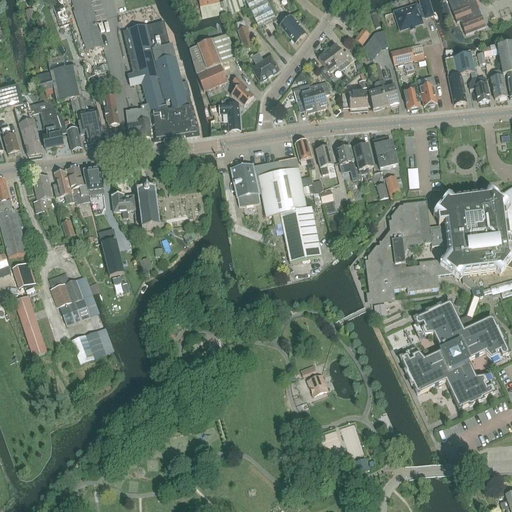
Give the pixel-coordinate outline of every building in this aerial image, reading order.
[(90,0),(70,0),(75,12),(73,13),(87,53),(103,47),(96,28),(97,27),(96,26),(97,26),(90,6),(92,6),(90,0)] [(219,4),(219,0),(218,0),(198,0),(200,8),(219,4)] [(223,3),(219,4),(223,18),(244,12),(240,0),(231,0),(224,2),(223,3)] [(243,0),(258,28),(275,19),(266,0),(243,0)] [(414,28),(422,25),(420,20),(425,19),(425,20),(433,17),(427,0),(424,0),(419,2),(421,6),(416,8),(416,7),(394,14),(400,32),(409,29),(410,32),(411,32),(410,29),(414,28),(414,31),(415,31),(414,28)] [(446,0),(456,25),(460,23),(465,37),(485,29),(473,0),(446,0)] [(28,22),(34,20),(32,10),(26,12),(28,22)] [(280,28),(295,45),(306,35),(291,18),(280,28)] [(238,32),(244,53),(254,50),(247,29),(238,32)] [(166,32),(124,42),(133,76),(133,77),(131,78),(133,87),(142,85),(142,86),(148,108),(150,117),(152,126),(151,126),(153,140),(154,145),(154,146),(199,139),(199,138),(198,129),(194,113),(192,108),(189,97),(190,97),(186,83),(182,84),(172,47),(170,48),(166,32)] [(355,42),(361,47),(369,37),(363,32),(355,42)] [(384,33),(375,36),(381,51),(388,49),(384,33)] [(237,60),(228,35),(189,51),(196,75),(203,94),(227,84),(220,67),(237,60)] [(369,43),(377,57),(381,51),(375,36),(369,43)] [(377,57),(369,43),(363,50),(372,63),(377,57)] [(511,45),(497,48),(499,57),(503,77),(507,76),(508,82),(507,82),(510,101),(511,100),(511,45)] [(333,47),(326,52),(338,69),(341,73),(349,67),(349,66),(354,62),(347,52),(342,55),(336,47),(334,48),(333,47)] [(393,68),(411,65),(412,64),(409,51),(390,54),(393,68)] [(319,60),(318,61),(324,69),(320,72),(328,82),(333,78),(330,75),(338,69),(326,52),(318,58),(319,60)] [(477,57),(479,66),(485,65),(483,55),(477,57)] [(251,71),(260,86),(280,74),(271,59),(262,64),(258,56),(252,60),(256,67),(251,71)] [(448,79),(454,107),(466,104),(461,76),(475,73),(471,56),(445,61),(448,79)] [(412,64),(411,65),(404,67),(407,77),(415,75),(412,64)] [(68,70),(50,74),(51,76),(52,80),(55,96),(57,104),(70,101),(73,113),(75,113),(80,136),(86,135),(89,147),(93,146),(105,143),(98,113),(96,114),(87,116),(83,99),(82,99),(76,68),(68,70)] [(495,80),(491,81),(495,101),(507,99),(503,78),(502,78),(501,72),(494,73),(495,80)] [(301,75),(295,83),(297,85),(306,82),(305,77),(301,75)] [(469,86),(470,91),(475,90),(478,105),(489,102),(485,79),(472,82),(469,86)] [(47,81),(36,84),(39,93),(45,91),(46,98),(55,96),(52,80),(47,81)] [(231,97),(244,109),(254,98),(247,92),(248,90),(236,80),(232,84),(238,89),(231,97)] [(433,80),(417,83),(420,94),(424,109),(437,106),(433,88),(435,88),(433,80)] [(394,88),(386,90),(384,82),(379,84),(381,91),(386,108),(390,107),(390,108),(399,106),(394,88)] [(320,86),(310,89),(317,113),(326,110),(325,109),(327,108),(324,98),(330,96),(327,84),(320,86)] [(381,91),(379,84),(375,84),(374,87),(376,93),(368,94),(373,113),(382,111),(381,110),(386,108),(381,91)] [(412,93),(404,95),(408,113),(420,110),(418,101),(419,100),(416,86),(411,87),(412,93)] [(300,92),(294,94),(297,106),(303,104),(306,114),(307,114),(308,116),(317,113),(310,89),(309,87),(299,90),(300,92)] [(29,106),(23,107),(18,88),(0,93),(0,113),(14,110),(21,134),(28,158),(28,159),(42,156),(35,130),(29,106)] [(353,96),(349,97),(350,113),(361,112),(361,114),(367,113),(367,111),(368,111),(366,95),(357,96),(356,92),(352,92),(353,96)] [(106,100),(108,111),(104,111),(106,124),(108,124),(109,129),(119,127),(114,98),(106,100)] [(43,140),(45,151),(63,148),(61,136),(67,135),(63,120),(47,105),(38,107),(44,131),(44,132),(50,130),(51,132),(47,133),(48,139),(43,140)] [(219,117),(228,116),(229,134),(241,133),(239,114),(240,114),(239,105),(230,106),(219,107),(219,117)] [(141,112),(125,114),(127,126),(128,138),(140,136),(140,141),(147,140),(153,140),(151,126),(152,126),(150,117),(148,108),(140,109),(141,112)] [(65,127),(72,153),(82,150),(77,131),(71,132),(70,126),(65,127)] [(4,140),(8,157),(19,154),(15,137),(12,138),(9,129),(1,132),(4,140)] [(392,144),(388,145),(387,140),(373,143),(376,153),(375,153),(375,155),(376,155),(380,171),(397,167),(392,144)] [(295,146),(300,163),(306,162),(308,171),(315,169),(308,143),(295,146)] [(356,150),(354,151),(357,166),(359,172),(360,177),(369,175),(368,170),(373,169),(368,147),(365,148),(365,146),(363,145),(357,146),(356,148),(356,150)] [(320,170),(322,177),(329,176),(327,169),(333,167),(329,149),(316,153),(320,170)] [(338,153),(336,153),(340,168),(342,175),(349,174),(351,173),(353,184),(358,182),(360,182),(357,171),(356,172),(350,150),(344,151),(344,150),(343,149),(338,150),(337,151),(338,153)] [(296,161),(253,169),(258,196),(261,195),(266,219),(279,216),(289,265),(321,259),(311,210),(306,211),(302,189),(300,181),(296,161)] [(252,168),(232,172),(237,200),(239,209),(260,205),(258,196),(253,169),(252,168)] [(87,194),(88,194),(86,189),(83,189),(79,171),(79,170),(67,172),(67,173),(72,191),(70,192),(71,196),(73,196),(75,204),(76,207),(90,204),(88,195),(87,194)] [(418,170),(408,171),(409,191),(419,190),(418,170)] [(101,172),(83,174),(88,198),(103,196),(101,172)] [(56,200),(65,198),(67,206),(74,204),(73,196),(71,196),(65,174),(54,175),(54,176),(57,186),(53,187),(56,200)] [(33,181),(38,204),(37,204),(40,215),(45,214),(43,204),(42,204),(42,202),(52,200),(48,178),(33,181)] [(385,180),(390,201),(401,198),(395,178),(385,180)] [(302,189),(309,188),(312,187),(310,179),(300,181),(302,189)] [(0,227),(8,261),(27,256),(23,243),(28,241),(22,218),(17,219),(16,212),(12,213),(4,180),(0,180),(0,227)] [(313,187),(309,188),(310,196),(318,196),(323,193),(321,183),(313,185),(313,187)] [(385,186),(376,188),(380,202),(388,200),(385,186)] [(136,193),(137,194),(141,225),(142,232),(146,231),(155,230),(160,229),(155,192),(155,190),(136,193)] [(448,256),(443,262),(435,263),(437,278),(450,276),(459,283),(462,279),(462,278),(468,278),(495,274),(500,278),(507,268),(511,270),(511,264),(511,263),(511,261),(511,255),(511,254),(509,245),(511,241),(511,191),(509,193),(507,194),(502,198),(500,201),(498,200),(489,193),(485,197),(453,201),(449,198),(433,218),(437,221),(438,222),(439,232),(430,232),(431,245),(432,249),(447,247),(448,256)] [(331,193),(319,196),(322,206),(334,203),(331,193)] [(128,220),(127,213),(134,212),(136,212),(136,208),(134,198),(124,199),(124,197),(112,198),(114,215),(122,214),(123,221),(128,220)] [(438,290),(437,278),(435,263),(419,265),(419,269),(405,270),(403,248),(409,241),(418,240),(418,246),(424,246),(431,245),(430,232),(426,204),(403,207),(403,208),(399,209),(390,220),(391,223),(388,224),(389,234),(381,245),(379,245),(379,249),(375,249),(367,260),(367,263),(365,264),(370,305),(394,301),(393,293),(406,291),(407,295),(438,290)] [(106,214),(94,217),(100,240),(101,245),(106,263),(108,273),(109,279),(121,276),(127,274),(131,273),(122,240),(116,242),(110,217),(106,214)] [(61,225),(66,241),(75,238),(70,223),(61,225)] [(4,254),(0,255),(0,271),(9,268),(4,254)] [(146,261),(139,263),(144,274),(150,272),(146,261)] [(19,291),(35,286),(29,265),(12,270),(19,291)] [(52,291),(66,328),(90,319),(76,282),(69,285),(66,277),(49,283),(53,291),(52,291)] [(462,285),(471,291),(473,298),(466,318),(459,322),(450,304),(441,309),(440,308),(426,314),(426,316),(414,322),(417,329),(423,326),(424,329),(421,330),(425,338),(433,336),(441,353),(424,361),(418,355),(411,358),(413,361),(410,363),(407,357),(400,360),(406,373),(404,374),(411,388),(412,387),(417,397),(445,384),(446,384),(459,412),(469,407),(469,409),(483,402),(483,401),(495,395),(492,387),(486,390),(485,387),(488,386),(485,378),(476,380),(468,363),(485,355),(491,361),(498,358),(496,355),(499,354),(502,359),(509,356),(503,343),(505,342),(498,328),(497,329),(492,319),(475,327),(471,320),(478,300),(484,298),(482,292),(468,282),(468,278),(462,278),(462,279),(462,285)] [(122,284),(121,279),(112,281),(114,287),(121,285),(124,296),(130,294),(128,285),(126,286),(125,283),(122,284)] [(14,302),(33,359),(47,355),(28,298),(14,302)] [(168,332),(175,335),(181,330),(178,325),(168,332)] [(168,332),(165,339),(171,342),(172,342),(176,335),(175,335),(168,332)] [(72,343),(81,366),(106,357),(97,334),(72,343)] [(301,373),(303,379),(316,374),(314,368),(301,373)] [(307,383),(313,399),(327,394),(322,378),(307,383)] [(440,443),(450,440),(447,433),(437,436),(440,443)] [(365,461),(354,465),(355,468),(358,476),(369,472),(365,461)] [(325,463),(315,467),(318,474),(327,471),(325,463)] [(312,468),(305,471),(308,480),(316,478),(312,468)] [(509,490),(496,494),(497,500),(504,498),(506,504),(500,506),(502,511),(505,511),(511,508),(511,494),(510,496),(509,490)]
